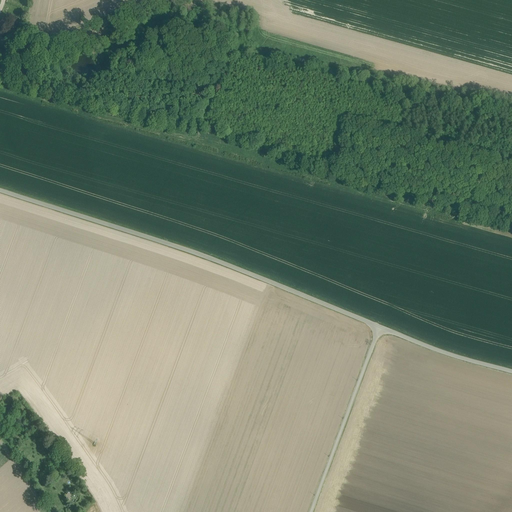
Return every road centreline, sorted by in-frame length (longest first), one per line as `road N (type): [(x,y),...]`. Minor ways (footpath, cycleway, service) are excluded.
road 1 (track): [(511,166),(23,32)]
road 2 (unclassified): [(379,327),(182,248),(0,190)]
road 3 (unclassified): [(310,511),(379,327)]
road 4 (unclassified): [(511,371),(379,327)]
